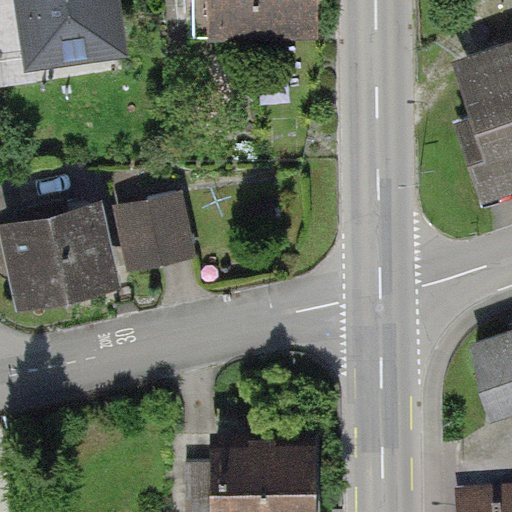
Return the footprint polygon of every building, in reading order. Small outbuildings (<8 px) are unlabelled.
[(137,0),(0,0),(0,84),(119,65),(116,43),(144,39),(137,0)] [(331,0),(215,0),(215,26),(332,25),(331,0)] [(511,48),(472,62),(487,107),(463,115),(490,194),(511,186),(511,48)] [(115,190),(12,214),(31,295),(199,256),(184,190),(118,206),(115,190)] [(511,326),(480,338),(505,412),(511,409),(511,326)] [(215,511),(218,417),(187,416),(184,511),(215,511)] [(326,431),(220,432),(221,505),(327,504),(326,431)] [(511,511),(511,493),(469,495),(469,511),(511,511)]
